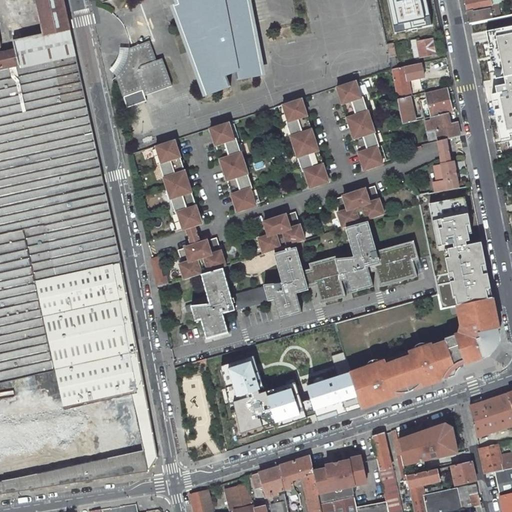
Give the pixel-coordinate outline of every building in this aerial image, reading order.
[(172,0),(175,7),(166,8),(199,101),(231,86),(225,69),(235,65),(240,84),(263,79),(261,66),(260,67),(253,32),(229,36),(227,22),(239,17),(237,10),(235,11),(234,8),(236,8),(233,0),(223,4),(222,0),(172,0)] [(222,0),(223,4),(233,0),(236,8),(234,8),(235,11),(237,10),(239,17),(227,22),(229,36),(253,32),(254,31),(248,0),(222,0)] [(464,0),(467,12),(472,10),(490,6),(492,6),(490,0),(464,0)] [(413,30),(427,28),(422,1),(408,4),(413,30)] [(467,12),(470,23),(500,17),(497,5),(492,6),(490,6),(489,8),(473,12),(472,10),(467,12)] [(511,16),(486,22),(495,69),(490,82),(502,137),(511,135),(511,16)] [(394,26),(383,28),(387,45),(393,44),(397,43),(394,26)] [(416,39),(410,40),(414,58),(419,57),(420,58),(435,54),(432,39),(419,41),(417,42),(416,39)] [(0,71),(19,67),(15,49),(2,52),(0,42),(0,71)] [(145,43),(129,49),(128,55),(125,65),(122,70),(116,76),(139,68),(162,59),(152,62),(150,63),(148,58),(151,58),(145,43)] [(393,44),(387,45),(391,69),(398,68),(393,44)] [(113,67),(110,70),(116,76),(122,70),(125,65),(128,55),(129,49),(120,48),(120,53),(118,57),(117,60),(115,64),(113,67)] [(172,86),(162,59),(139,68),(116,76),(123,97),(143,90),(145,96),(172,86)] [(398,68),(391,69),(397,100),(408,97),(411,96),(405,67),(398,68)] [(361,98),(356,84),(355,81),(337,87),(364,171),(382,165),(382,163),(377,148),(379,147),(363,97),(361,98)] [(360,82),(356,84),(361,98),(363,97),(365,97),(360,82)] [(447,88),(425,93),(431,117),(444,114),(447,113),(452,112),(447,88)] [(408,97),(397,100),(402,125),(414,122),(408,97)] [(301,99),(283,105),(283,107),(288,122),(286,122),(302,172),(304,172),(309,186),(310,188),(328,182),(301,99)] [(93,145),(84,101),(39,110),(42,122),(19,126),(19,124),(0,127),(0,173),(29,167),(27,156),(48,151),(49,154),(93,145)] [(286,122),(288,122),(283,107),(279,108),(283,123),(286,122)] [(450,125),(447,126),(444,114),(431,117),(432,120),(434,130),(436,129),(439,141),(460,135),(458,123),(450,125)] [(234,139),(229,125),(229,122),(210,128),(237,212),(256,206),(255,204),(250,189),(253,188),(236,138),(234,139)] [(234,123),(229,125),(234,139),(236,138),(239,137),(234,123)] [(175,140),(156,146),(157,148),(161,163),(159,163),(176,213),(178,213),(182,227),(183,229),(202,223),(175,140)] [(379,147),(377,148),(382,163),(386,161),(381,147),(379,147)] [(159,163),(161,163),(157,148),(152,150),(157,164),(159,163)] [(459,188),(454,162),(434,166),(439,192),(459,188)] [(304,188),(309,186),(304,172),(302,172),(300,173),(304,188)] [(384,215),(374,186),(357,192),(358,195),(351,198),(350,194),(336,199),(340,213),(337,213),(342,229),(384,215)] [(253,188),(250,189),(255,204),(260,202),(255,188),(253,188)] [(429,194),(418,196),(419,206),(433,271),(444,269),(429,194)] [(178,229),(182,227),(178,213),(176,213),(173,214),(178,229)] [(267,221),(253,226),(257,239),(255,240),(260,255),(301,242),(292,213),(274,219),(276,222),(268,225),(267,221)] [(368,223),(367,223),(347,228),(353,252),(346,252),(346,258),(336,260),(339,270),(340,275),(346,273),(351,292),(373,286),(367,267),(380,264),(368,223)] [(213,239),(195,244),(197,248),(189,250),(188,247),(174,251),(178,265),(176,266),(181,281),(222,268),(213,239)] [(243,295),(232,298),(235,310),(275,299),(280,318),(302,312),(296,293),(308,290),(307,284),(305,279),(296,248),(291,249),(291,247),(286,249),(286,251),(275,254),(283,283),(281,284),(275,284),(269,266),(242,274),(243,295)] [(159,257),(151,259),(157,287),(168,285),(167,276),(163,277),(159,257)] [(223,269),(202,275),(210,304),(208,305),(208,304),(192,306),(191,304),(185,306),(187,312),(192,310),(196,321),(202,319),(207,339),(229,333),(223,314),(235,310),(232,298),(223,269)] [(444,269),(433,271),(441,309),(452,306),(444,269)] [(340,275),(339,270),(305,279),(307,284),(340,275)] [(490,285),(463,290),(466,304),(487,299),(493,298),(490,285)] [(493,298),(487,299),(491,315),(496,314),(493,298)] [(384,361),(350,373),(352,378),(359,404),(370,400),(371,402),(375,404),(389,399),(388,394),(391,392),(395,393),(399,394),(402,394),(405,393),(408,392),(411,391),(414,389),(417,387),(419,384),(421,382),(426,380),(428,385),(443,380),(445,374),(449,370),(453,366),(459,363),(460,365),(486,356),(484,349),(496,344),(493,330),(499,329),(496,314),(491,315),(487,299),(466,304),(457,305),(462,326),(460,327),(461,328),(459,333),(445,338),(446,341),(433,346),(432,344),(410,352),(412,357),(386,366),(384,361)] [(330,332),(282,346),(290,371),(326,360),(323,349),(334,346),(330,332)] [(486,356),(491,354),(496,344),(484,349),(486,356)] [(254,347),(221,355),(243,445),(314,425),(302,390),(269,401),(254,347)] [(334,371),(346,368),(343,353),(330,356),(334,371)] [(360,409),(350,373),(310,387),(321,422),(360,409)] [(411,391),(408,392),(428,385),(426,380),(421,382),(419,384),(417,387),(414,389),(411,391)] [(504,428),(511,425),(511,405),(508,394),(498,397),(500,405),(497,406),(494,398),(484,402),(469,407),(476,438),(502,429),(504,428)] [(359,404),(360,409),(375,404),(371,402),(370,400),(359,404)] [(401,455),(404,465),(458,453),(452,428),(445,424),(398,440),(401,455)] [(397,456),(401,455),(398,440),(396,430),(392,431),(397,456)] [(399,511),(398,503),(399,502),(392,467),(386,443),(388,442),(386,433),(372,437),(386,502),(388,511),(399,511)] [(511,453),(501,455),(498,445),(479,450),(484,474),(495,472),(511,468),(511,453)] [(321,511),(318,495),(319,495),(314,473),(311,456),(279,466),(282,483),(292,480),(303,476),(310,511),(321,511)] [(366,479),(366,477),(363,461),(362,459),(360,457),(357,456),(355,457),(355,459),(358,472),(354,478),(350,479),(351,486),(355,485),(362,483),(365,482),(366,479)] [(356,488),(355,485),(351,486),(350,479),(354,478),(358,472),(355,459),(314,473),(319,495),(318,495),(321,511),(388,511),(386,502),(357,507),(353,493),(354,493),(356,488)] [(476,481),(472,461),(451,466),(455,482),(456,485),(476,481)] [(266,495),(284,489),(282,483),(279,466),(251,475),(256,489),(264,486),(266,495)] [(511,511),(511,468),(495,472),(503,511),(511,511)] [(439,479),(437,469),(406,476),(414,511),(449,511),(468,508),(481,505),(477,484),(443,492),(424,496),(423,491),(421,482),(439,479)] [(284,489),(293,487),(292,480),(282,483),(284,489)] [(235,511),(212,511),(208,490),(190,494),(193,511),(255,511),(254,508),(248,484),(229,488),(235,510),(235,511)] [(443,492),(442,487),(423,491),(424,496),(443,492)] [(231,511),(235,510),(229,488),(226,489),(231,511)] [(288,511),(284,492),(274,495),(275,498),(273,498),(274,503),(271,504),(272,511),(288,511)]
